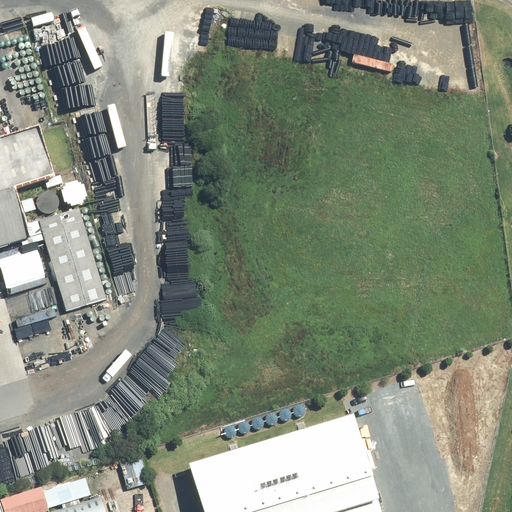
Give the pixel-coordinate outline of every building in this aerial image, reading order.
[(0,252),(21,246),(7,197),(49,184),(35,133),(0,142),(0,252)] [(78,208),(34,220),(61,314),(105,302),(78,208)] [(373,511),(343,415),(179,466),(193,511),(373,511)] [(125,456),(99,464),(110,498),(135,490),(125,456)] [(83,478),(40,491),(46,509),(89,496),(83,478)] [(99,511),(96,499),(52,511),(99,511)]
